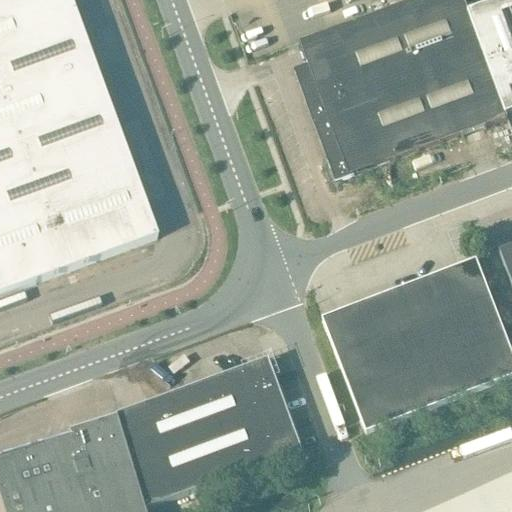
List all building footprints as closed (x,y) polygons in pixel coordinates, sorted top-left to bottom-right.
[(0,0),(0,297),(33,286),(34,287),(36,286),(36,285),(93,264),(94,265),(96,264),(96,263),(156,241),(142,204),(145,204),(144,202),(142,203),(129,167),(131,166),(130,165),(128,165),(115,129),(118,128),(117,127),(114,128),(101,92),(104,91),(103,88),(100,89),(87,55),(90,54),(89,52),(87,53),(74,18),(76,16),(75,15),(73,16),(67,0),(0,0)] [(506,117),(468,14),(463,0),(423,0),(299,45),(306,68),(294,72),(335,185),(367,173),(508,121),(506,117)] [(506,117),(511,114),(511,0),(505,0),(468,14),(506,117)] [(511,249),(500,255),(511,286),(511,249)] [(367,435),(511,379),(511,357),(476,263),(415,287),(323,321),(367,435)] [(302,454),(269,363),(118,418),(119,420),(146,511),(302,454)] [(146,511),(119,420),(71,435),(72,439),(71,441),(31,452),(31,451),(19,454),(20,456),(0,462),(0,494),(5,511),(146,511)]
